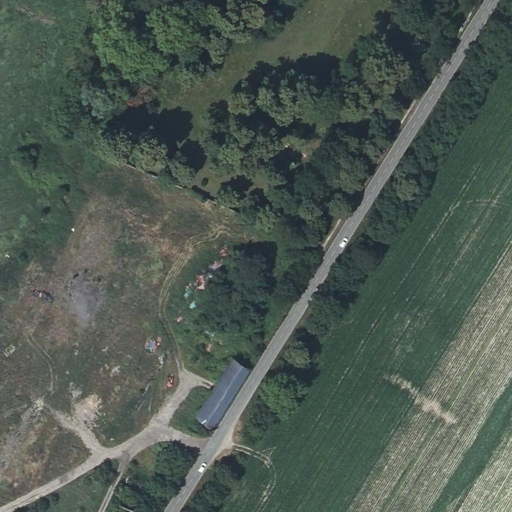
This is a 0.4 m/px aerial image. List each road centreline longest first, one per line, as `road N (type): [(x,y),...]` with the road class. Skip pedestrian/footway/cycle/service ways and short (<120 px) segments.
road 1 (secondary): [(170,511),(497,0)]
road 2 (unknown): [(207,455),(158,443),(126,451),(9,511)]
